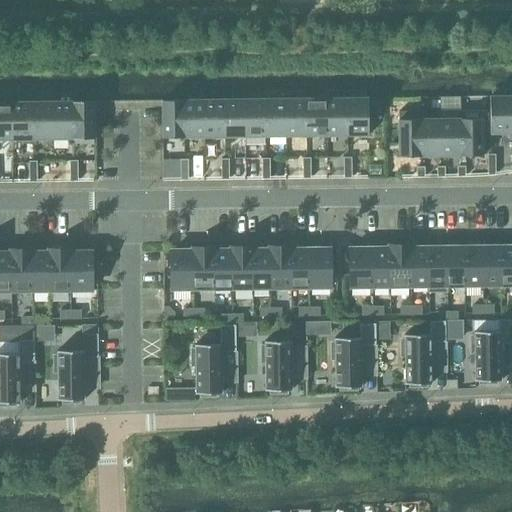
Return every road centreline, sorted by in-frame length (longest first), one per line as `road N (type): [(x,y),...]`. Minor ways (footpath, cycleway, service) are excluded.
road 1 (residential): [(129,201),(511,198)]
road 2 (residential): [(133,430),(511,411)]
road 3 (residential): [(129,201),(133,430)]
road 4 (residential): [(0,202),(129,201)]
